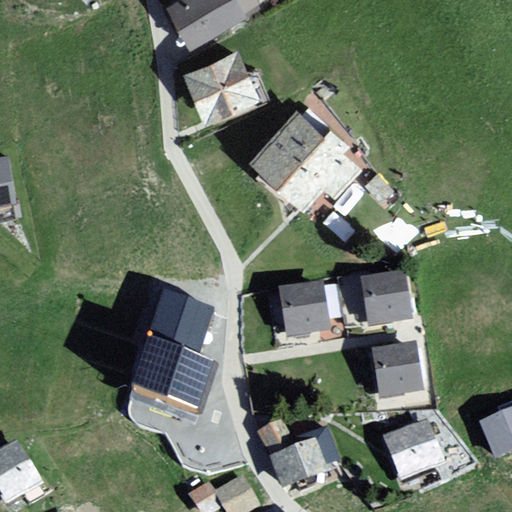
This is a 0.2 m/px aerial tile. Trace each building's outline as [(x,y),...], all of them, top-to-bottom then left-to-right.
[(257,0),(181,0),(176,3),(194,40),(261,7),(257,0)] [(239,53),(193,72),(212,117),(258,97),(239,53)] [(302,118),(263,159),(306,199),(345,158),(302,118)] [(9,161),(0,163),(0,205),(17,203),(9,161)] [(363,284),(370,330),(414,324),(407,277),(363,284)] [(276,299),(282,345),(326,339),(319,292),(276,299)] [(207,315),(166,303),(138,393),(199,412),(212,371),(192,364),(207,315)] [(374,358),(381,404),(425,398),(418,351),(374,358)] [(511,397),(481,410),(497,451),(511,445),(511,397)] [(279,421),(259,432),(271,455),(293,447),(279,421)] [(390,446),(407,486),(448,469),(431,428),(390,446)] [(271,455),(284,487),(329,469),(316,438),(293,447),(271,455)] [(44,488),(19,449),(0,460),(0,489),(12,508),(44,488)] [(220,496),(228,511),(258,511),(262,510),(245,481),(220,496)] [(211,486),(191,500),(199,511),(221,511),(226,509),(211,486)]
